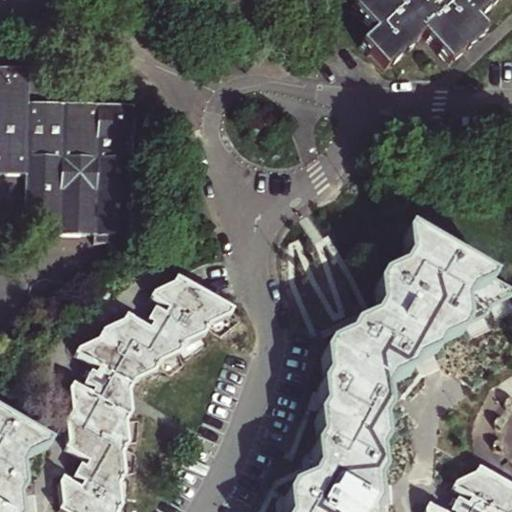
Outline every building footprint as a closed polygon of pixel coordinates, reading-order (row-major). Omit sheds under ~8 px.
[(431,0),(432,1),(422,9),(413,0),(364,0),(352,11),(374,35),(362,47),(385,70),(422,39),(449,65),(468,48),(485,32),(476,23),(500,0),(431,0)] [(126,250),(130,246),(131,187),(132,106),(89,105),(44,104),(26,104),(27,71),(0,70),(0,176),(5,177),(22,177),(22,235),(74,236),(93,237),(93,246),(113,246),(117,250),(122,251),(126,250)] [(407,374),(413,364),(432,354),(435,348),(436,346),(458,335),(461,328),(482,317),(487,310),(507,300),(509,294),(406,236),(402,244),(406,260),(399,273),(380,280),(375,291),(377,312),(375,315),(370,322),(352,330),(347,339),(326,349),(320,362),(323,381),(318,390),(321,413),(314,424),(316,445),(312,451),(313,477),(308,486),(290,493),(284,504),(284,511),(373,511),(375,510),(372,488),(378,477),(375,456),(380,447),(378,426),(384,417),(380,392),(384,384),(407,374)] [(225,318),(228,313),(174,283),(172,288),(152,296),(149,303),(168,314),(166,320),(151,312),(145,324),(155,330),(152,337),(123,321),(121,325),(101,335),(96,345),(74,358),(98,372),(94,379),(89,376),(83,387),(91,391),(88,399),(71,391),(71,416),(64,427),(66,452),(92,467),(88,474),(78,469),(72,480),(84,488),(81,495),(61,483),(58,490),(59,511),(114,511),(116,510),(115,488),(119,480),(118,459),(123,449),(121,425),(127,416),(128,388),(131,383),(149,375),(155,365),(174,356),(179,347),(199,337),(203,329),(225,318)] [(46,447),(47,445),(0,416),(0,511),(16,511),(16,496),(21,491),(20,464),(23,459),(46,447)] [(452,511),(427,511),(426,511),(511,511),(511,493),(477,473),(473,479),(454,487),(452,492),(469,501),(464,509),(457,505),(452,511)]
